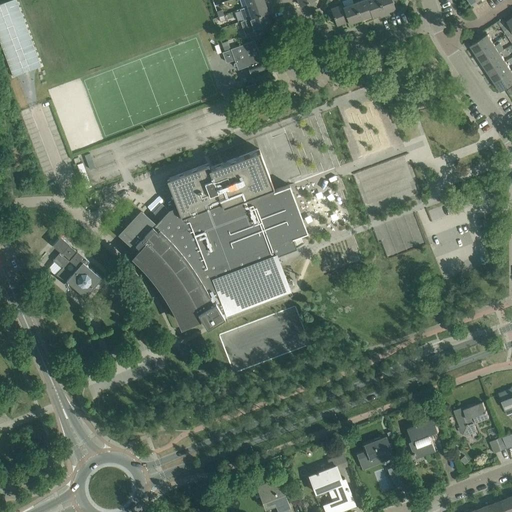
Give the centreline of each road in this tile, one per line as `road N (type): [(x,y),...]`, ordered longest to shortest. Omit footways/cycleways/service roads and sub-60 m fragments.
road 1 (tertiary): [(511,326),(133,469)]
road 2 (tertiary): [(140,491),(162,475),(511,343)]
road 3 (residential): [(435,19),(344,50),(339,38),(290,12),(286,0)]
road 4 (tertiary): [(57,395),(0,265)]
road 5 (residential): [(511,141),(445,39)]
